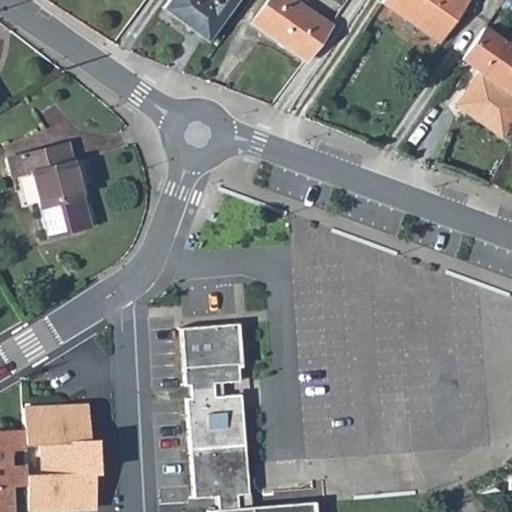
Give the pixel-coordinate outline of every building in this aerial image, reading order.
[(168,0),(162,8),(206,40),(235,0),(168,0)] [(295,0),(268,0),(252,24),(303,60),(329,23),(295,0)] [(380,0),(379,2),(395,13),(400,7),(424,24),(419,31),(435,42),(465,0),(380,0)] [(400,7),(395,13),(419,31),(424,24),(400,7)] [(511,87),(511,49),(482,28),(460,59),(468,64),(448,92),(475,111),(471,117),(498,136),(511,116),(511,95),(508,93),(511,87)] [(475,111),(448,92),(444,98),(471,117),(475,111)] [(6,158),(11,178),(29,174),(45,237),(87,227),(66,143),(6,158)] [(511,151),(506,148),(487,181),(500,188),(511,166),(509,165),(511,159),(511,151)] [(187,328),(178,328),(181,386),(186,386),(187,399),(182,399),(188,499),(212,498),(213,511),(204,511),(203,511),(310,511),(309,500),(246,507),(245,507),(232,508),(231,495),(244,494),(238,395),(221,396),(212,397),(211,384),(220,383),(237,382),(236,366),(238,365),(236,325),(187,328)] [(211,384),(212,397),(221,396),(220,383),(211,384)] [(82,404),(20,408),(22,431),(22,443),(37,442),(39,475),(24,476),(25,485),(26,510),(93,506),(90,471),(87,471),(86,456),(90,455),(93,453),(94,449),(95,447),(93,443),(91,440),(88,438),(85,438),(82,404)] [(0,511),(11,511),(9,486),(25,485),(24,476),(24,463),(9,464),(8,450),(23,449),(22,443),(22,431),(0,432),(0,511)] [(511,473),(493,486),(511,484),(511,473)] [(232,508),(245,507),(244,494),(231,495),(232,508)]
